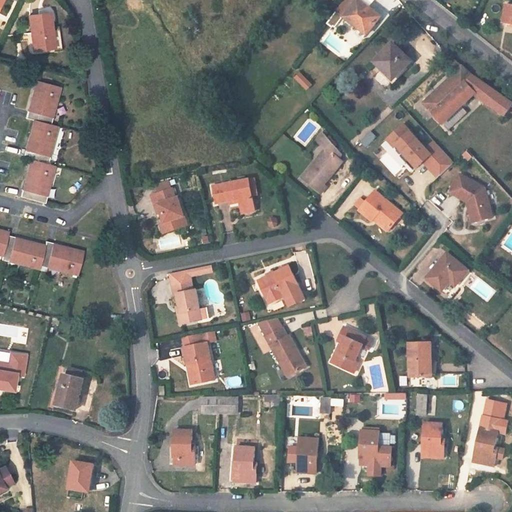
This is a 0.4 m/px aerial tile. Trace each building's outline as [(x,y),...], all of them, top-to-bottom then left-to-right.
[(360,28),(368,34),(381,17),(358,0),(344,0),(335,11),(344,17),(359,29),(360,28)] [(511,5),(507,4),(503,22),(511,23),(511,5)] [(54,48),(49,13),(29,16),(33,50),(54,48)] [(393,43),(374,62),(393,80),(412,61),(393,43)] [(507,100),(473,75),(462,66),(423,103),(442,124),(462,106),(474,94),(505,116),(511,106),(511,95),(507,100)] [(300,73),(295,78),(307,89),(312,84),(300,73)] [(21,196),(39,201),(41,194),(44,195),(46,186),(48,186),(53,165),(48,164),(42,162),(43,154),(47,155),(49,146),(50,147),(56,126),(51,124),(44,123),(46,115),(49,116),(52,107),(53,108),(59,86),(37,81),(29,111),(28,111),(26,118),(35,120),(27,150),(25,150),(23,157),(32,159),(24,189),(22,189),(21,196)] [(467,112),(462,106),(442,124),(448,130),(467,112)] [(49,116),(46,115),(44,123),(51,124),(53,117),(49,116)] [(404,124),(387,139),(394,147),(397,145),(404,153),(410,160),(407,163),(414,171),(424,162),(426,160),(436,170),(433,173),(438,178),(454,163),(435,142),(427,149),(404,124)] [(326,149),(302,178),(321,193),(327,186),(324,184),(343,161),(339,158),(335,155),(339,150),(323,133),(316,141),(326,149)] [(368,135),(360,142),(366,148),(373,141),(368,135)] [(467,151),(464,155),(469,160),(472,157),(467,151)] [(410,160),(404,153),(400,156),(407,163),(410,160)] [(47,155),(43,154),(42,162),(48,164),(50,156),(47,155)] [(426,160),(424,162),(433,173),(436,170),(426,160)] [(461,175),(451,193),(472,205),(470,208),(474,224),(494,218),(486,190),(461,175)] [(254,179),(249,180),(253,196),(257,195),(254,179)] [(253,196),(249,180),(213,187),(216,203),(228,201),(240,199),(240,202),(242,210),(255,208),(253,196)] [(158,186),(160,193),(173,189),(170,182),(158,186)] [(161,224),(164,234),(178,229),(188,226),(184,216),(178,198),(176,199),(173,189),(160,193),(152,196),(155,206),(159,205),(162,213),(165,222),(161,224)] [(403,214),(375,191),(365,202),(361,198),(355,205),(360,209),(359,210),(372,221),(374,219),(377,216),(391,228),(403,214)] [(45,203),(47,196),(44,195),(41,194),(39,201),(45,203)] [(388,231),(391,228),(377,216),(374,219),(388,231)] [(0,254),(3,255),(3,254),(11,256),(10,259),(19,261),(18,263),(40,268),(40,267),(42,260),(49,262),(48,265),(57,267),(57,269),(78,274),(83,253),(54,245),(54,244),(46,242),(45,247),(15,239),(15,237),(8,235),(9,233),(0,230),(0,254)] [(460,289),(456,286),(469,270),(447,253),(427,279),(452,299),(460,289)] [(11,256),(3,254),(3,255),(2,260),(9,262),(10,259),(11,256)] [(49,262),(42,260),(40,267),(47,268),(48,265),(49,262)] [(305,300),(298,285),(289,266),(258,281),(266,297),(271,294),(275,301),(285,297),(290,307),(305,300)] [(189,270),(191,276),(203,273),(202,267),(189,270)] [(200,309),(196,289),(193,290),(192,282),(191,276),(189,270),(171,274),(173,286),(175,294),(178,294),(180,306),(181,313),(178,313),(181,325),(198,321),(210,318),(208,308),(200,309)] [(269,304),(275,301),(271,294),(266,297),(269,304)] [(288,377),(307,367),(301,357),(299,358),(297,354),(299,353),(289,336),(287,337),(283,329),(277,319),(258,323),(266,338),(288,377)] [(304,328),(306,339),(313,337),(311,326),(304,328)] [(337,341),(343,343),(334,363),(354,373),(358,363),(355,361),(362,345),(370,349),(373,341),(366,337),(344,327),(337,341)] [(192,365),(196,384),(215,380),(208,343),(216,341),(214,331),(182,338),(184,347),(188,366),(192,365)] [(432,362),(431,343),(409,343),(410,377),(430,377),(429,362),(432,362)] [(0,390),(3,392),(15,372),(0,362),(0,390)] [(76,410),(83,379),(64,374),(56,405),(76,410)] [(282,403),(282,395),(265,395),(265,402),(271,402),(271,408),(279,409),(279,403),(282,403)] [(417,415),(427,416),(428,396),(419,395),(417,415)] [(220,414),(220,397),(202,397),(202,413),(220,414)] [(236,414),(237,397),(220,397),(220,414),(236,414)] [(331,398),(322,397),(321,414),(330,414),(331,398)] [(500,426),(482,422),(476,451),(477,451),(474,462),(494,466),(496,458),(493,457),(495,447),(500,426)] [(443,424),(425,423),(424,447),(425,447),(424,457),(444,459),(445,450),(442,450),(442,439),(443,424)] [(193,431),(174,430),(174,454),(176,454),(175,465),(195,465),(195,457),(192,457),(192,446),(193,431)] [(380,432),(362,430),(360,454),(362,454),(361,465),(369,466),(368,475),(381,476),(381,467),(391,467),(392,449),(379,448),(380,432)] [(320,439),(300,437),(297,473),(314,474),(315,458),(318,459),(320,439)] [(255,448),(237,447),(235,470),(234,481),(236,481),(256,482),(256,474),(253,474),(254,463),(255,448)] [(90,492),(94,465),(73,461),(69,488),(90,492)] [(0,489),(3,488),(3,486),(12,482),(3,466),(0,468),(0,489)]
